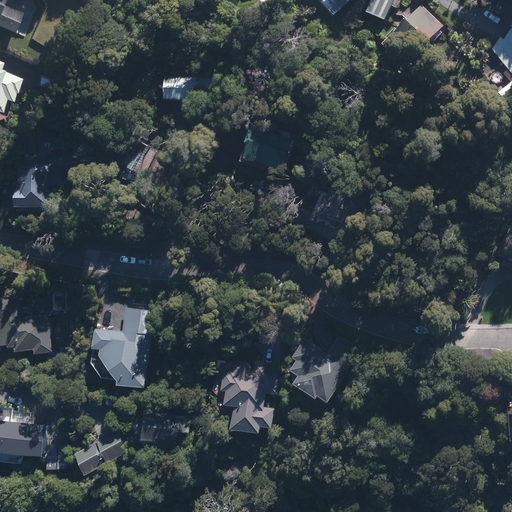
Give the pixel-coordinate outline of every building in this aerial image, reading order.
[(0,0),(0,26),(11,31),(18,14),(0,6),(0,0)] [(392,0),(374,0),(371,11),(386,17),(392,0)] [(511,91),(511,1),(510,0),(504,0),(497,11),(511,22),(511,26),(511,27),(511,26),(511,32),(505,41),(502,39),(495,50),(499,55),(486,66),(508,95),(511,91)] [(441,27),(422,8),(393,39),(413,57),(441,27)] [(0,99),(3,101),(13,79),(0,73),(0,99)] [(222,80),(169,79),(169,97),(222,99),(222,80)] [(291,143),(259,131),(249,159),(282,170),(291,143)] [(137,137),(124,161),(146,173),(159,149),(137,137)] [(19,194),(19,205),(51,205),(51,182),(64,182),(64,171),(76,171),(76,157),(57,157),(57,145),(43,145),(43,160),(25,160),(24,194),(19,194)] [(170,166),(165,163),(158,175),(163,179),(170,166)] [(178,172),(172,169),(166,180),(172,183),(178,172)] [(360,199),(329,189),(320,214),(350,225),(360,199)] [(511,231),(511,232),(503,252),(511,255),(511,231)] [(52,350),(48,314),(24,318),(22,303),(0,305),(0,318),(1,319),(4,341),(10,340),(11,345),(18,344),(19,349),(38,346),(39,352),(52,350)] [(145,385),(153,313),(128,310),(126,334),(107,332),(104,356),(124,382),(145,385)] [(329,398),(358,349),(340,338),(330,356),(307,342),(298,356),(301,358),(295,368),(303,373),(298,380),(329,398)] [(278,391),(281,371),(260,368),(259,374),(249,373),(250,366),(229,363),(226,387),(229,388),(227,401),(239,403),(236,424),(262,428),(263,424),(273,425),(276,409),(264,407),(267,390),(278,391)] [(191,415),(147,411),(144,441),(178,445),(179,430),(190,431),(191,415)] [(0,417),(0,463),(26,466),(27,457),(48,459),(51,422),(0,417)] [(129,451),(118,433),(81,453),(91,472),(129,451)]
